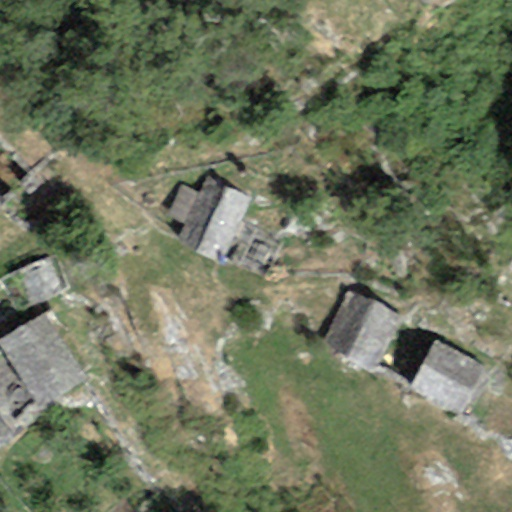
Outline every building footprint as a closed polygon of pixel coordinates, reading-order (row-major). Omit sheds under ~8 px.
[(178,240),(223,261),(252,198),(205,177),(197,193),(180,185),(165,218),(184,226),(178,240)] [(321,345),(374,370),(400,315),(347,290),(321,345)] [(85,376),(45,311),(0,337),(0,347),(35,406),(85,376)] [(482,367),(434,339),(406,388),(455,415),(482,367)] [(0,446),(13,434),(0,421),(0,446)]
